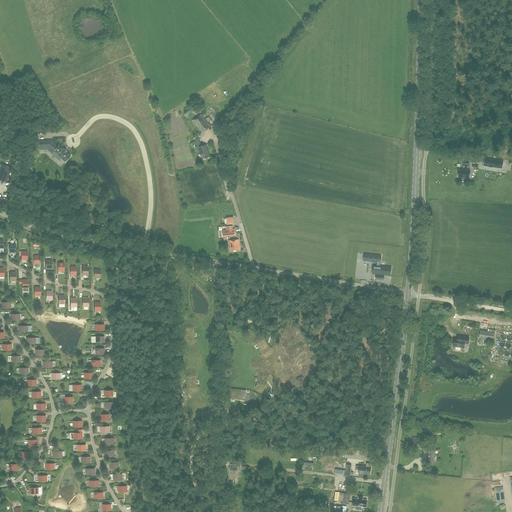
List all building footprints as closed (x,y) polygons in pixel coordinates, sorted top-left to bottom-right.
[(202,133),(211,126),(201,114),(192,121),(202,133)] [(51,153),(57,147),(50,140),(38,141),(38,149),(47,149),(51,153)] [(57,147),(51,153),(51,154),(59,161),(61,159),(65,162),(71,156),(71,155),(70,156),(66,152),(66,151),(66,152),(67,151),(64,149),(63,149),(64,149),(63,149),(63,148),(62,149),(59,145),(57,147)] [(202,159),(210,157),(206,145),(198,147),(202,159)] [(503,161),(484,158),(483,166),(502,169),(503,161)] [(463,163),(463,170),(458,170),(458,177),(462,177),(462,179),(466,179),(466,178),(469,178),(470,170),(469,170),(469,164),(463,163)] [(1,164),(0,166),(0,179),(6,182),(10,167),(1,164)] [(93,226),(98,221),(90,213),(85,217),(93,226)] [(232,229),(232,226),(226,227),(226,230),(222,230),(222,237),(235,235),(235,229),(232,229)] [(230,251),(240,250),(239,240),(229,240),(230,251)] [(364,254),(363,261),(371,262),(377,263),(377,265),(373,265),(372,274),(390,276),(391,267),(379,266),(380,263),(381,263),(381,255),(364,254)] [(494,332),(494,330),(488,329),(487,331),(480,330),(479,338),(480,338),(479,343),(482,344),(483,339),(493,340),(494,333),(494,332)] [(468,343),(469,337),(458,335),(457,339),(454,338),(453,346),(464,347),(465,343),(468,343)] [(264,340),(257,344),(262,351),(268,347),(264,340)] [(194,376),(187,377),(188,385),(195,385),(194,376)] [(259,376),(258,384),(265,386),(267,377),(259,376)] [(232,390),(231,398),(240,399),(240,400),(245,400),(246,390),(241,390),(240,391),(232,390)] [(61,395),(61,403),(64,403),(73,403),(72,397),(64,397),(64,395),(61,395)] [(424,448),(424,440),(419,439),(419,438),(413,438),(412,447),(415,447),(415,448),(420,448),(424,448)] [(433,464),(434,456),(437,456),(437,454),(434,453),(435,451),(428,450),(427,464),(433,464)] [(313,470),(313,463),(302,462),(301,469),(313,470)] [(359,473),(370,474),(371,467),(370,467),(371,464),(366,463),(366,466),(360,465),(360,466),(356,466),(356,470),(359,470),(359,473)] [(236,480),(238,465),(231,464),(229,479),(236,480)] [(350,473),(351,465),(346,465),(346,471),(344,470),(344,475),(350,476),(354,476),(354,473),(350,473)] [(495,490),(497,503),(505,502),(503,488),(495,490)] [(349,502),(350,494),(344,493),(344,494),(342,494),(340,503),(347,504),(348,502),(349,502)] [(358,499),(354,498),(353,505),(366,507),(367,500),(362,499),(363,497),(358,496),(358,499)]
